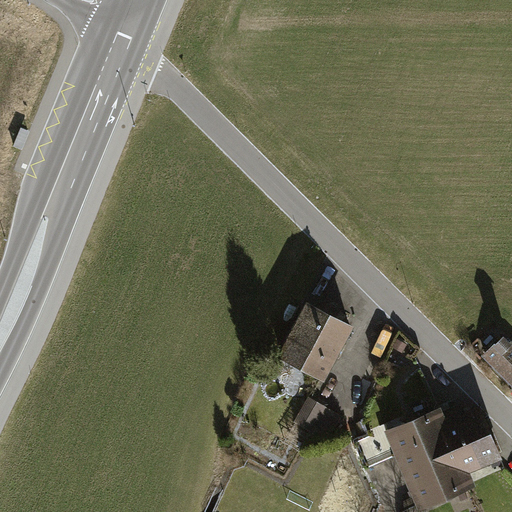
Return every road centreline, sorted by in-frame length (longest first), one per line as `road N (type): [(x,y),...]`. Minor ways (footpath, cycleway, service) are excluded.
road 1 (unclassified): [(114,43),(157,72),(511,427)]
road 2 (secondary): [(0,327),(114,43)]
